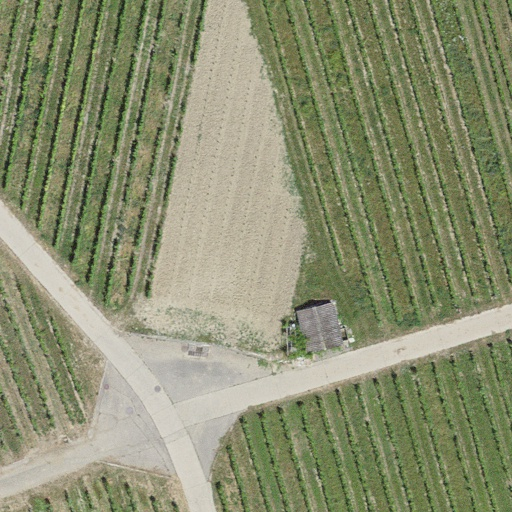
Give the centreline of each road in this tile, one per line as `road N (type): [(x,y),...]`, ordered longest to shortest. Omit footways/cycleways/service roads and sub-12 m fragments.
road 1 (track): [(511,318),(172,420),(0,486)]
road 2 (track): [(202,511),(172,420),(0,218)]
